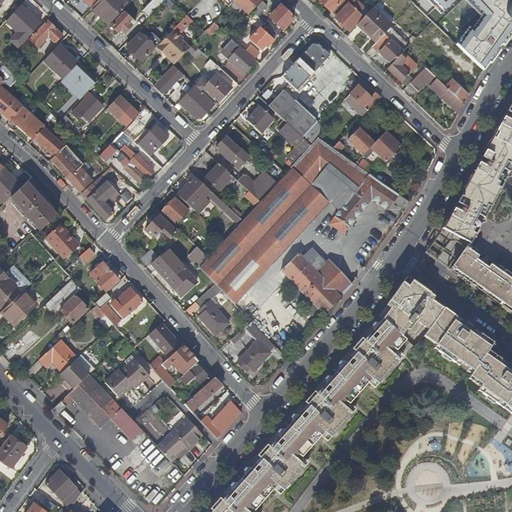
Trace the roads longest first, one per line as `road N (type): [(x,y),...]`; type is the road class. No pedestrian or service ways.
road 1 (residential): [(106,245),(265,412)]
road 2 (residential): [(48,0),(200,142)]
road 3 (secondary): [(401,258),(265,412)]
road 4 (residential): [(455,155),(312,20)]
road 5 (residential): [(200,142),(312,20)]
road 6 (residential): [(0,131),(106,245)]
road 7 (residential): [(106,245),(200,142)]
road 8 (secondary): [(265,412),(172,511)]
road 9 (residential): [(401,258),(511,335)]
